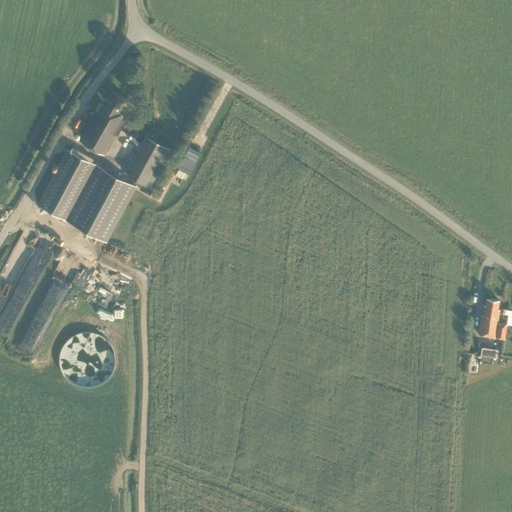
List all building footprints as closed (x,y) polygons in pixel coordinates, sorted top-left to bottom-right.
[(126,97),(112,90),(107,99),(104,98),(97,110),(95,108),(93,112),(89,109),(80,124),(87,128),(80,140),(105,153),(115,134),(118,135),(127,117),(118,112),(126,97)] [(201,151),(190,145),(179,166),(179,167),(186,170),(190,172),(201,151)] [(70,149),(67,148),(38,203),(107,239),(136,184),(90,160),(92,156),(72,146),(70,149)] [(183,177),(186,170),(179,167),(176,174),(183,177)] [(157,179),(153,187),(160,190),(164,182),(157,179)] [(36,248),(23,276),(9,270),(3,270),(0,277),(0,323),(21,323),(51,258),(51,255),(36,248)] [(500,298),(487,296),(485,304),(484,304),(483,314),(482,314),(478,333),(505,338),(508,322),(498,320),(501,308),(498,308),(500,298)] [(481,354),(497,357),(498,348),(482,346),(481,354)]
